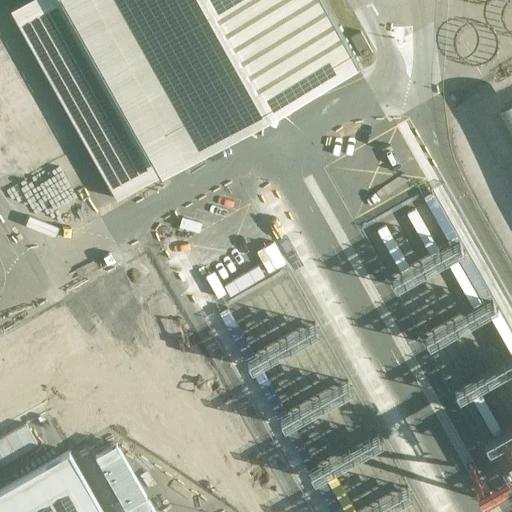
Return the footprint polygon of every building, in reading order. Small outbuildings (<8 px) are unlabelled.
[(26,0),(10,9),(116,198),(358,62),(322,0),(26,0)] [(464,203),(500,189),(509,211),(511,209),(511,136),(447,162),(464,203)] [(58,137),(17,152),(25,174),(66,160),(58,137)] [(48,189),(66,178),(59,164),(40,175),(48,189)] [(71,191),(20,217),(32,240),(83,214),(71,191)] [(310,279),(321,309),(344,300),(332,270),(310,279)] [(302,274),(279,279),(285,308),(309,303),(302,274)] [(268,279),(247,291),(254,304),(276,293),(268,279)] [(406,397),(415,393),(405,369),(396,373),(406,397)] [(360,427),(380,418),(362,375),(336,386),(342,399),(322,408),(355,485),(380,474),(360,427)] [(421,426),(434,420),(423,394),(409,400),(421,426)] [(296,401),(271,413),(277,425),(302,412),(296,401)] [(0,452),(31,434),(19,413),(0,424),(0,452)] [(343,492),(305,417),(282,429),(320,504),(343,492)] [(100,451),(96,454),(128,511),(155,511),(116,442),(100,451)] [(102,511),(67,450),(0,487),(0,511),(102,511)] [(432,511),(426,501),(405,511),(432,511)]
